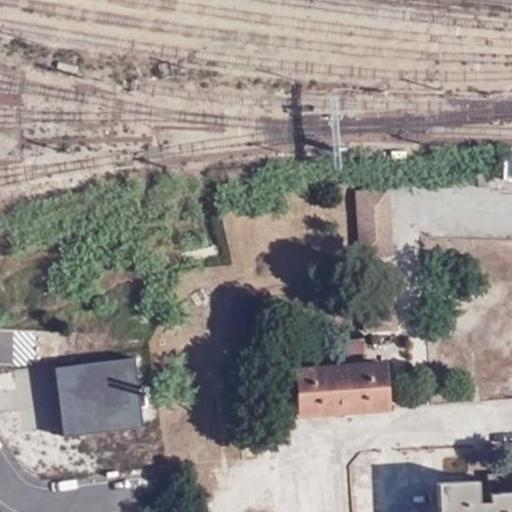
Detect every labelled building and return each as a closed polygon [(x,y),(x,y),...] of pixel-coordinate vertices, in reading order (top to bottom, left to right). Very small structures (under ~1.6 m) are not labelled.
[(490,171),(481,171),(481,186),(491,186),(490,171)] [(386,192),(353,195),(359,259),(392,257),(386,192)] [(392,267),(359,269),(365,333),(397,331),(392,267)] [(60,426),(60,434),(141,427),(134,356),(0,368),(0,380),(3,409),(20,407),(22,430),(60,426)] [(295,374),(298,418),(389,410),(385,366),(295,374)] [(489,479),(438,483),(440,511),(511,511),(511,471),(489,473),(489,479)]
